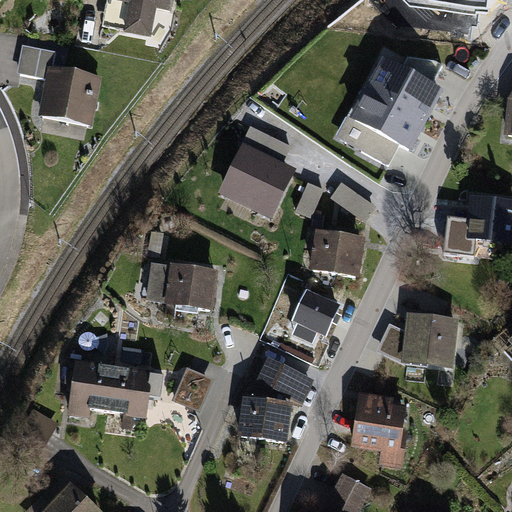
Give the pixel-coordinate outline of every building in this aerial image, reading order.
[(175,0),(109,0),(104,30),(153,40),(158,13),(172,15),(175,0)] [(47,82),(49,71),(53,54),(24,48),(18,76),(47,82)] [(409,60),(401,75),(431,91),(443,68),(435,64),(409,60)] [(383,65),(368,94),(429,126),(444,97),(431,91),(401,75),(383,65)] [(103,82),(49,71),(47,82),(40,119),(94,129),(103,82)] [(429,126),(368,94),(351,126),(398,150),(413,157),(429,126)] [(511,96),(507,104),(503,142),(511,142),(511,96)] [(389,169),(398,150),(351,126),(345,123),(336,142),(389,169)] [(251,130),(244,143),(284,163),(291,149),(251,130)] [(296,174),(242,148),(218,199),(272,225),(296,174)] [(342,185),(331,201),(364,226),(376,211),(342,185)] [(308,187),(295,215),(312,222),(324,194),(308,187)] [(511,208),(471,204),(467,234),(466,244),(482,246),(511,248),(511,208)] [(466,244),(467,234),(444,231),(441,258),(480,262),(482,246),(466,244)] [(366,245),(315,236),(308,276),(359,284),(366,245)] [(150,246),(147,260),(159,263),(162,248),(150,246)] [(217,278),(150,268),(144,307),(210,317),(217,278)] [(287,297),(282,308),(292,312),(297,301),(287,297)] [(459,325),(407,320),(405,335),(402,369),(454,374),(459,325)] [(402,369),(405,335),(389,327),(377,355),(402,369)] [(107,336),(98,340),(95,337),(90,335),(86,335),(81,338),(80,343),(80,348),(84,352),(88,354),(93,353),(96,351),(105,357),(109,347),(107,336)] [(145,352),(124,349),(122,363),(143,366),(145,352)] [(313,380),(267,357),(249,396),(241,395),(237,434),(286,443),(291,406),(301,407),(313,380)] [(106,417),(113,371),(77,366),(69,420),(91,424),(92,415),(106,417)] [(186,369),(172,401),(199,412),(212,380),(186,369)] [(154,377),(113,371),(106,417),(149,424),(152,404),(163,405),(166,382),(153,381),(154,377)] [(394,397),(359,392),(351,446),(381,451),(379,465),(402,468),(407,432),(402,431),(406,405),(393,403),(394,397)] [(39,459),(60,424),(34,409),(13,444),(39,459)] [(327,511),(359,511),(371,489),(345,476),(327,511)] [(100,511),(68,482),(48,504),(39,511),(100,511)] [(39,511),(48,504),(40,497),(26,511),(39,511)]
